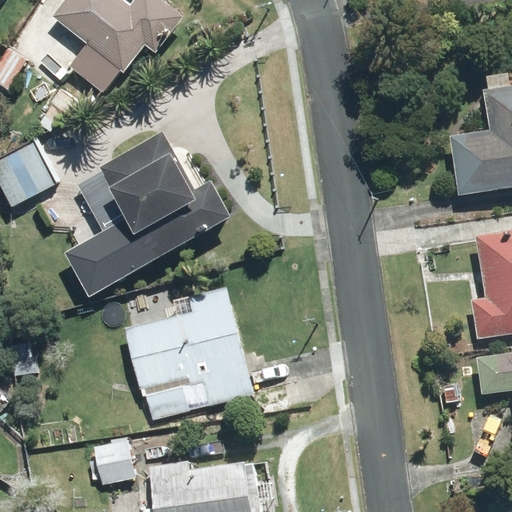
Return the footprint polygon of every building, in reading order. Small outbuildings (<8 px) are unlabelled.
[(91,47),(73,70),(106,96),(124,74),(126,76),(148,48),(159,57),(188,21),(161,0),(72,0),(57,19),(91,47)] [(11,50),(0,67),(0,85),(10,92),(29,61),(11,50)] [(511,90),(488,94),(494,133),(453,139),(462,199),(511,191),(511,90)] [(53,105),(56,107),(41,127),(51,134),(66,115),(72,119),(82,105),(64,91),(53,105)] [(165,135),(103,170),(106,175),(82,189),(117,252),(133,243),(148,270),(236,221),(215,184),(199,194),(165,135)] [(39,141),(0,162),(0,180),(17,210),(63,184),(39,141)] [(490,302),(474,304),(480,343),(511,337),(511,234),(481,239),(490,302)] [(229,291),(179,304),(182,319),(128,332),(145,401),(149,400),(155,425),(192,415),(188,396),(209,391),(213,409),(257,398),(229,291)] [(119,299),(87,307),(92,327),(124,319),(119,299)] [(484,398),(511,395),(511,357),(480,361),(484,398)] [(22,360),(16,361),(18,378),(39,375),(37,358),(22,360)] [(131,445),(99,451),(108,501),(141,495),(131,445)] [(264,511),(257,465),(192,474),(191,465),(152,471),(158,510),(146,511),(145,511),(264,511)]
